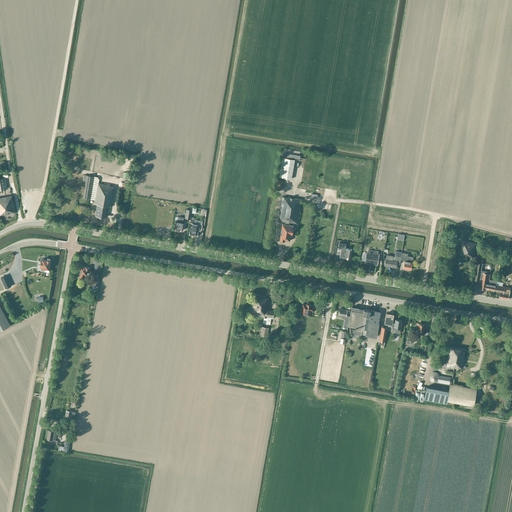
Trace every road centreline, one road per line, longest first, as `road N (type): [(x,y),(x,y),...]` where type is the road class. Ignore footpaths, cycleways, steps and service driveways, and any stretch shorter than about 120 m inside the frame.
road 1 (unclassified): [(71,246),(511,322)]
road 2 (tertiary): [(511,305),(74,229)]
road 3 (unclassified): [(23,511),(71,246)]
